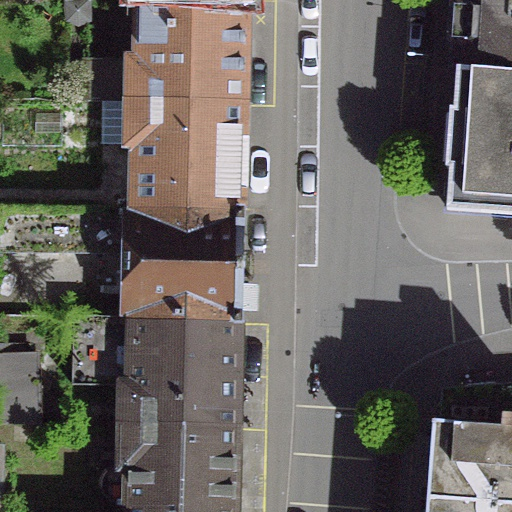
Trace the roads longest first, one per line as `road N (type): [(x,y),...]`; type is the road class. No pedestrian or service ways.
road 1 (residential): [(356,0),(337,302)]
road 2 (residential): [(337,302),(324,511)]
road 3 (residential): [(337,302),(511,293)]
